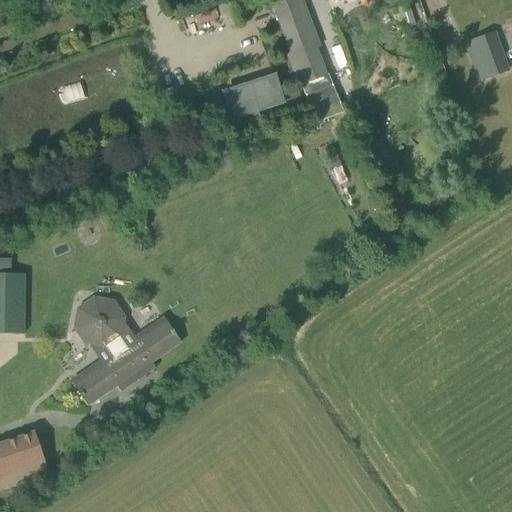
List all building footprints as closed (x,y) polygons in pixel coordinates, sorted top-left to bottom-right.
[(315,48),(297,0),(284,0),(273,5),(292,55),(288,56),(291,64),(296,62),(294,56),(313,49),(315,48)] [(407,2),(396,6),(403,29),(415,25),(407,2)] [(506,71),(493,34),(465,44),(478,81),(506,71)] [(323,76),(313,49),(294,56),(296,62),(291,64),(299,85),(323,76)] [(280,103),(273,78),(223,94),(231,118),(280,103)] [(371,128),(383,119),(376,109),(364,119),(371,128)] [(0,274),(0,334),(23,334),(24,275),(0,274)] [(167,322),(127,349),(121,341),(123,340),(126,319),(114,302),(94,298),(77,309),(73,330),(85,347),(106,351),(108,350),(114,359),(73,387),(88,409),(118,389),(121,393),(156,370),(153,365),(183,345),(167,322)] [(0,490),(50,474),(35,432),(0,443),(0,490)]
